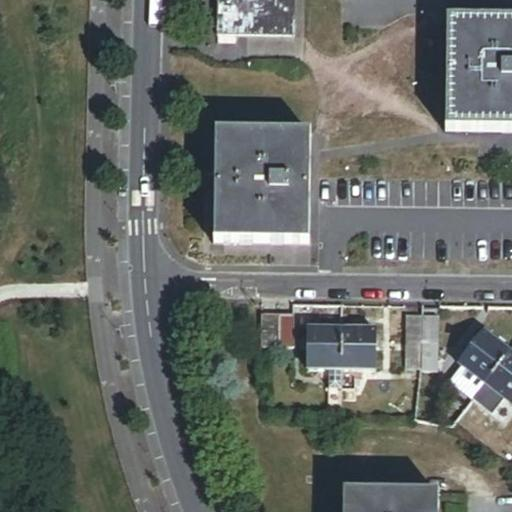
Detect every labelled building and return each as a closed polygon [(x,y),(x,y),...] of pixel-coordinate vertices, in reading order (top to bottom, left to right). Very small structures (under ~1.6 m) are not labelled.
[(295,0),(217,0),(218,39),(295,39),(295,0)] [(511,24),(448,24),(448,135),(511,135),(511,24)] [(311,136),(217,135),(216,247),(310,248),(311,136)] [(278,318),(261,317),(260,351),(278,351),(278,318)] [(278,318),(278,351),(291,351),(292,318),(278,318)] [(437,320),(420,321),(421,344),(421,360),(437,360),(437,320)] [(421,344),(420,321),(406,321),(406,344),(421,344)] [(341,374),(341,333),(306,333),(306,374),(341,374)] [(376,333),(341,333),(341,374),(376,374),(376,333)] [(484,389),(510,356),(483,335),(457,369),(484,389)] [(406,374),(421,374),(421,360),(421,344),(406,344),(406,374)] [(511,408),(511,357),(510,356),(484,389),(511,410),(511,408)] [(436,511),(436,497),(341,497),(340,511),(436,511)]
